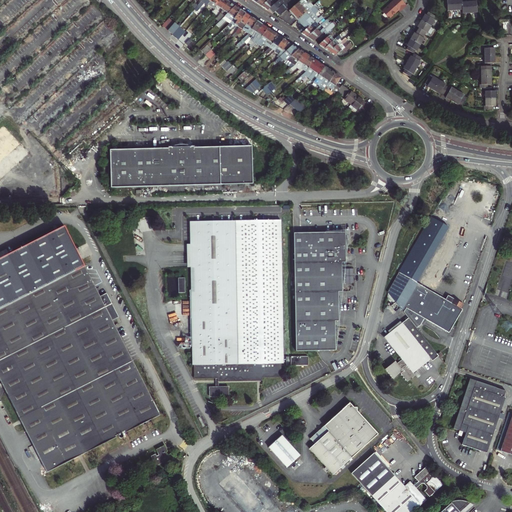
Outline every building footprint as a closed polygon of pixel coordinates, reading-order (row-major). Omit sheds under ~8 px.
[(0,0),(0,179),(27,155),(0,125),(0,0)] [(219,8),(224,0),(215,0),(213,4),(211,6),(217,10),(218,8),(219,8)] [(230,4),(228,2),(224,0),(219,8),(225,12),(230,4)] [(267,0),(264,3),(261,6),(265,9),(267,10),(275,3),(274,1),(275,0),(267,0)] [(274,11),(287,0),(278,0),(275,3),(267,10),(271,13),(272,14),(274,11)] [(291,0),(287,0),(274,11),(277,14),(279,16),(289,7),(287,4),(288,3),(291,0)] [(296,20),(309,9),(305,4),(301,0),(300,0),(288,11),(293,16),(296,20)] [(403,9),(406,6),(400,0),(394,0),(382,11),(389,19),(399,11),(400,12),(403,9)] [(461,2),(461,0),(446,0),(447,10),(462,10),(462,14),(477,13),(476,2),(472,2),(466,2),(461,2)] [(231,15),(238,9),(234,7),(230,4),(225,12),(231,15)] [(310,8),(309,9),(296,20),(301,25),(305,30),(321,16),(321,15),(313,6),(310,8)] [(236,22),(242,12),(240,11),(238,9),(231,15),(229,17),(220,26),(219,27),(222,30),(228,24),(232,26),(233,26),(234,25),(236,22)] [(434,18),(436,16),(428,11),(426,13),(425,13),(423,16),(421,20),(431,26),(435,19),(434,18)] [(239,28),(248,16),(246,14),(242,12),(236,22),(234,25),(233,26),(236,28),(237,27),(239,28)] [(243,34),(244,32),(253,20),(251,18),(248,16),(239,28),(241,30),(238,35),(234,39),(236,41),(243,34)] [(319,21),(323,18),(321,16),(305,30),(301,33),(304,36),(306,37),(322,24),(319,21)] [(171,32),(178,24),(173,19),(166,27),(171,32)] [(251,37),(259,24),(257,22),(253,20),(244,32),(243,34),(236,41),(233,44),(238,49),(246,41),(251,37)] [(332,22),(330,24),(326,20),(322,24),(306,37),(311,40),(313,41),(323,32),(325,34),(326,34),(336,25),(333,22),(332,23),(332,22)] [(427,32),(431,26),(421,20),(419,23),(417,26),(419,27),(417,30),(425,34),(426,31),(427,32)] [(176,36),(183,28),(178,24),(171,32),(176,36)] [(259,35),(261,31),(262,32),(265,28),(263,26),(259,24),(251,37),(246,41),(248,43),(253,38),(256,40),(259,36),(259,35)] [(321,47),(323,48),(334,39),(332,37),(336,33),(337,34),(341,30),(341,31),(343,29),(340,26),(318,45),(321,47)] [(231,36),(234,39),(238,35),(241,30),(239,28),(238,30),(231,36)] [(258,46),(262,43),(270,31),(268,29),(265,28),(262,32),(261,31),(259,35),(259,36),(256,40),(252,44),(255,45),(247,54),(248,56),(255,50),(258,46)] [(424,37),(423,37),(425,34),(417,30),(415,32),(414,31),(413,33),(410,38),(420,44),(424,37)] [(273,39),(272,39),(275,34),(273,33),(270,31),(262,43),(258,46),(255,50),(259,54),(264,49),(266,47),(270,43),(273,39)] [(272,51),(280,38),(279,37),(275,34),(272,39),(273,39),(270,43),(266,47),(264,49),(259,54),(264,58),(267,55),(272,51)] [(340,38),(338,35),(334,39),(323,48),(327,51),(329,52),(338,44),(335,40),(337,39),(337,40),(340,38)] [(277,54),(285,41),(284,40),(280,38),(272,51),(267,55),(271,60),(272,59),(277,54)] [(420,44),(410,38),(408,41),(406,44),(408,45),(406,48),(414,53),(415,50),(416,50),(420,44)] [(338,44),(329,52),(333,55),(334,56),(343,49),(350,43),(348,40),(342,46),(340,43),(338,44)] [(290,44),(285,41),(277,54),(280,56),(283,59),(287,55),(295,48),(292,46),(290,44)] [(205,52),(211,46),(206,42),(200,48),(205,52)] [(346,52),(353,46),(350,43),(343,49),(345,51),(346,52)] [(490,43),(489,44),(482,44),(482,47),(484,47),(484,55),(494,55),(494,49),(494,47),(490,47),(490,43)] [(209,57),(215,51),(211,46),(205,52),(209,57)] [(283,69),(287,64),(293,59),(301,52),(299,50),(295,48),(287,55),(283,59),(278,64),(283,69)] [(297,68),(298,66),(306,55),(304,54),(301,52),(293,59),(287,64),(295,70),(297,68)] [(408,59),(407,61),(416,67),(420,61),(419,60),(421,57),(414,53),(412,55),(410,55),(408,59)] [(299,70),(302,72),(303,71),(305,67),(306,67),(308,63),(311,58),(309,57),(306,55),(298,66),(297,68),(295,70),(288,75),(289,77),(299,70)] [(482,62),(482,66),(487,66),(490,66),(490,62),(494,62),(494,59),(494,55),(484,55),(484,62),(482,62)] [(308,63),(306,67),(305,67),(303,71),(302,72),(304,74),(299,78),(301,80),(307,75),(316,62),(314,61),(311,58),(308,63)] [(225,69),(230,64),(226,60),(221,65),(225,69)] [(405,68),(402,72),(410,76),(412,72),(413,73),(416,67),(407,61),(405,63),(403,67),(405,68)] [(319,70),(318,69),(321,65),(319,64),(316,62),(307,75),(301,80),(299,82),(301,84),(308,78),(311,80),(313,78),(313,77),(316,74),(319,70)] [(235,68),(231,64),(230,64),(225,69),(230,74),(232,71),(235,68)] [(313,78),(311,80),(313,82),(317,78),(319,80),(327,69),(325,68),(321,65),(318,69),(319,70),(316,74),(313,77),(313,78)] [(490,69),(487,69),(487,66),(482,66),(478,66),(478,69),(480,69),(480,77),(490,77),(490,72),(490,69)] [(236,68),(235,68),(232,71),(236,76),(240,72),(236,68)] [(329,77),(328,77),(331,72),(330,71),(327,69),(319,80),(314,85),(320,90),(321,90),(326,82),(325,82),(326,81),(327,81),(329,77)] [(328,90),(337,76),(335,75),(331,72),(328,77),(329,77),(327,81),(326,81),(325,82),(326,82),(321,90),(320,90),(326,93),(328,90)] [(245,84),(251,79),(247,74),(241,80),(245,84)] [(341,78),(337,76),(328,90),(336,96),(341,88),(342,87),(339,85),(343,80),(341,78)] [(433,77),(432,78),(429,76),(424,84),(428,86),(427,87),(429,88),(433,91),(439,81),(433,77)] [(490,80),(490,77),(480,77),(480,84),(479,84),(479,87),(483,87),(487,87),(487,84),(490,84),(490,80)] [(445,86),(446,85),(439,81),(433,91),(436,92),(440,95),(441,94),(443,95),(448,87),(445,86)] [(266,90),(258,82),(248,91),(258,97),(266,90)] [(278,92),(273,85),(266,91),(266,92),(265,94),(269,99),(278,92)] [(451,88),(451,89),(448,87),(443,95),(446,97),(445,98),(447,99),(452,101),(458,92),(451,88)] [(490,87),(487,87),(483,87),(483,90),(484,90),(484,98),(494,98),(494,90),(490,90),(490,89),(490,87)] [(346,99),(345,100),(351,106),(358,98),(352,93),(345,88),(340,94),(346,99)] [(458,105),(459,104),(462,106),(467,98),(463,96),(464,95),(458,92),(452,101),(454,103),(458,105)] [(289,101),(288,103),(293,107),(294,106),(298,102),(293,97),(289,101)] [(363,102),(358,98),(351,106),(349,109),(357,115),(360,111),(364,114),(370,108),(363,102)] [(494,101),(494,98),(484,98),(484,105),(483,105),(483,108),(491,108),(490,105),(494,105),(494,101)] [(294,106),(299,110),(300,109),(304,105),(299,100),(298,102),(294,106)] [(304,114),(308,110),(304,105),(300,109),(304,114)] [(252,179),(251,146),(237,147),(225,147),(221,149),(196,150),(196,149),(193,149),(190,148),(188,148),(187,148),(186,147),(184,147),(183,147),(181,147),(180,148),(179,148),(178,148),(176,148),(175,149),(174,149),(170,149),(170,150),(171,150),(171,151),(120,152),(112,153),(113,190),(136,190),(252,187),(252,184),(252,179)] [(391,294),(403,309),(426,283),(458,225),(437,213),(404,272),(391,294)] [(281,363),(283,363),(283,358),(281,220),(191,222),(191,241),(191,245),(192,347),(193,365),(195,365),(195,378),(215,378),(219,378),(219,381),(256,380),(256,377),(260,377),(281,377),(281,363)] [(100,296),(92,280),(64,226),(15,251),(9,254),(0,258),(0,380),(46,473),(117,437),(117,435),(119,434),(121,437),(122,438),(123,438),(124,437),(124,436),(124,435),(127,434),(127,432),(145,423),(146,425),(151,422),(151,420),(160,415),(112,321),(119,317),(106,293),(100,296)] [(293,234),(296,352),(317,351),(340,351),(338,323),(342,323),(341,294),(345,294),(344,265),(348,264),(348,248),(348,245),(348,234),(293,234)] [(463,303),(426,283),(403,309),(408,314),(413,306),(450,327),(463,303)] [(402,323),(390,333),(384,338),(402,360),(397,364),(395,362),(385,369),(393,379),(400,374),(401,374),(401,376),(402,376),(403,377),(403,378),(404,378),(405,379),(405,381),(406,381),(407,382),(415,376),(413,373),(431,359),(437,354),(408,318),(402,323)] [(389,331),(390,333),(402,323),(401,321),(389,331)] [(292,366),(307,366),(308,365),(308,358),(307,357),(291,357),(290,358),(291,365),(291,366),(292,366)] [(470,380),(453,428),(466,433),(462,445),(487,453),(510,393),(470,380)] [(228,387),(219,387),(216,387),(209,387),(210,397),(228,396),(228,387)] [(311,434),(339,465),(375,432),(355,409),(355,405),(351,405),(347,401),(322,423),(325,426),(323,428),(320,425),(311,434)] [(202,416),(198,418),(202,427),(206,425),(202,416)] [(511,428),(503,452),(511,455),(511,428)] [(331,472),(339,465),(311,434),(307,437),(312,442),(307,447),(324,465),(323,466),(326,470),(327,468),(331,472)] [(268,447),(287,468),(300,456),(282,435),(268,447)] [(163,460),(166,458),(167,460),(174,462),(176,453),(173,452),(168,455),(166,452),(167,451),(164,445),(156,449),(158,455),(156,456),(155,454),(151,456),(156,466),(164,462),(163,460)] [(405,487),(396,478),(398,476),(395,472),(393,474),(374,453),(351,474),(385,511),(411,511),(414,510),(415,511),(427,500),(416,489),(422,484),(424,484),(427,487),(427,490),(425,492),(430,497),(443,486),(443,485),(444,485),(443,484),(442,484),(441,483),(442,483),(440,481),(440,482),(439,481),(440,480),(438,479),(437,478),(436,476),(435,477),(426,467),(415,478),(418,481),(413,485),(410,482),(405,487)] [(472,511),(475,509),(469,505),(465,503),(459,501),(455,501),(449,503),(445,505),(440,508),(441,510),(439,511),(472,511)]
